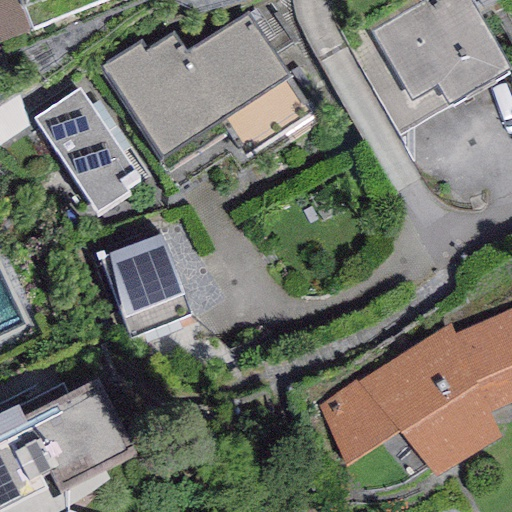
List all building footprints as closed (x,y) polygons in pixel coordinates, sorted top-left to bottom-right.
[(22,0),(32,24),(94,0),(22,0)] [(508,64),(471,0),(423,0),(371,33),(410,98),(436,84),(447,100),(508,64)] [(139,41),(99,68),(168,172),(228,132),(242,154),(311,108),(288,73),(290,72),(247,9),(184,51),(171,33),(146,50),(139,41)] [(137,170),(78,85),(33,116),(97,207),(128,186),(123,180),(137,170)] [(161,230),(96,253),(129,336),(193,311),(161,230)] [(356,376),(315,405),(346,463),(398,429),(436,473),(500,431),(489,408),(511,398),(511,307),(455,332),(449,322),(359,380),(356,376)] [(0,508),(46,484),(37,471),(50,464),(63,488),(135,450),(97,374),(22,410),(16,398),(0,405),(0,508)]
